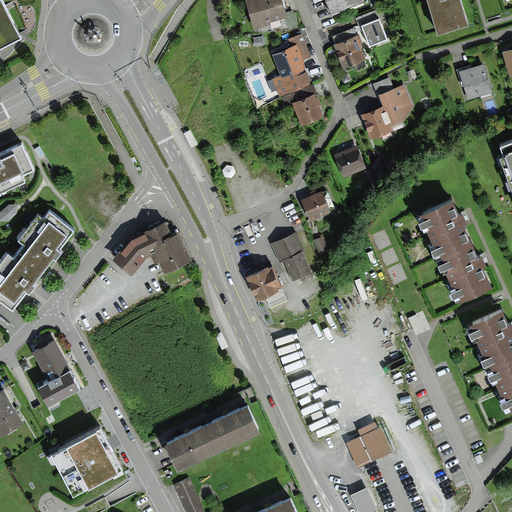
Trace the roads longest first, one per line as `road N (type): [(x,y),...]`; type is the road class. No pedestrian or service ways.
road 1 (residential): [(211,232),(275,203),(337,111),(297,0)]
road 2 (primary): [(328,511),(216,262)]
road 3 (residential): [(50,305),(164,511)]
road 4 (unknown): [(431,511),(371,372),(323,350)]
road 5 (primary): [(211,232),(127,53)]
road 6 (residential): [(166,180),(50,305)]
road 7 (primary): [(99,73),(166,180)]
